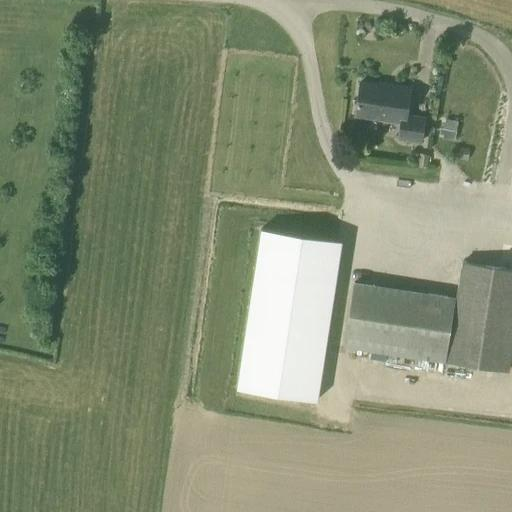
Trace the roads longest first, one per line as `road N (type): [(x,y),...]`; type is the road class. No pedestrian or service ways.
road 1 (unknown): [(511,152),(502,215),(485,228),(440,234),(354,198),(295,31)]
road 2 (unknown): [(282,8),(388,11),(488,47),(511,69)]
road 3 (unknown): [(144,0),(282,8)]
